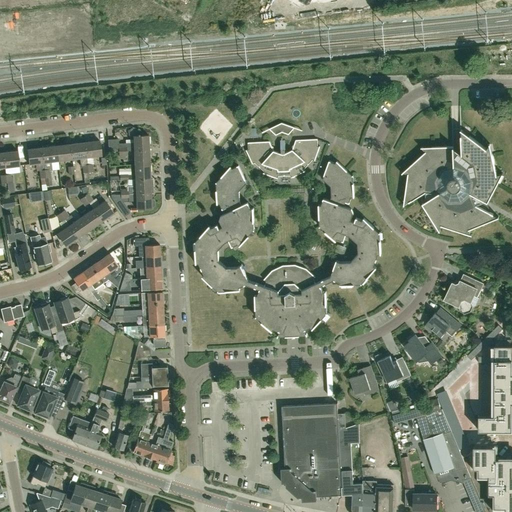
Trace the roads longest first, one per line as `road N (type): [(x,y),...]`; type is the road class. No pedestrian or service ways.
road 1 (residential): [(190,379),(207,368),(333,361),(344,346),(403,316),(430,283),(438,246),(410,235),(384,207),(375,169),(384,126),(426,89),(511,83)]
road 2 (residential): [(0,294),(53,279),(133,227),(172,223)]
road 3 (tertiary): [(186,492),(8,427)]
road 4 (residential): [(0,132),(142,115),(159,120)]
road 5 (residential): [(190,379),(179,358),(172,223)]
